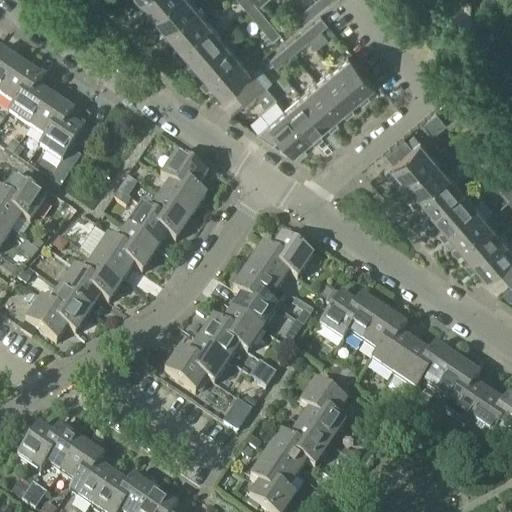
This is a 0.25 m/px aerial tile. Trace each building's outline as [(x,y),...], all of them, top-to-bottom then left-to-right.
[(138,0),(132,5),(139,13),(146,7),(152,15),(169,0),(138,0)] [(169,0),(152,15),(146,20),(152,28),(159,23),(166,31),(195,7),(189,0),(169,0)] [(251,0),(237,0),(248,12),(256,5),(251,0)] [(313,1),(312,0),(307,0),(311,3),(298,14),(305,23),(316,13),(321,9),(313,1)] [(331,0),(314,0),(313,1),(321,9),(331,0)] [(477,22),(459,0),(447,0),(431,13),(454,41),(477,22)] [(269,21),(256,5),(248,12),(261,28),(269,21)] [(166,31),(160,37),(166,44),(173,39),(179,46),(208,22),(202,15),(195,7),(166,31)] [(305,23),(298,14),(287,24),(294,32),(305,23)] [(280,34),(269,21),(261,28),(272,40),(280,34)] [(179,46),(172,52),(179,60),(186,55),(192,62),(221,37),(208,22),(179,46)] [(313,23),(302,33),(308,41),(320,31),(313,23)] [(192,62),(186,68),(192,75),(199,70),(206,78),(235,54),(221,37),(192,62)] [(466,57),(476,47),(466,37),(456,47),(466,57)] [(295,38),(286,46),(293,55),(302,46),(295,38)] [(279,52),(270,60),(277,68),(286,60),(279,52)] [(206,78),(200,84),(206,91),(213,86),(220,95),(229,87),(249,70),(235,54),(206,78)] [(0,55),(0,90),(16,66),(0,55)] [(348,55),(332,69),(356,98),(362,105),(369,98),(364,91),(372,84),(348,55)] [(40,82),(16,66),(0,90),(0,97),(12,105),(13,106),(21,95),(28,99),(34,89),(35,90),(40,82)] [(249,70),(229,87),(236,96),(258,78),(250,68),(249,70)] [(332,69),(316,82),(341,111),(346,118),(354,112),(349,104),(356,98),(332,69)] [(511,93),(511,75),(508,71),(499,78),(511,94),(511,93)] [(258,78),(236,96),(244,106),(255,97),(266,87),(258,78)] [(316,82),(300,96),(324,125),(330,131),(337,125),(332,118),(341,111),(316,82)] [(464,84),(455,93),(473,114),(482,106),(464,84)] [(50,100),(49,99),(35,90),(34,89),(28,99),(21,95),(13,106),(12,105),(6,116),(27,130),(28,131),(50,100)] [(473,114),(455,93),(446,100),(464,121),(473,114)] [(300,96),(284,109),(309,138),(314,145),(322,139),(317,131),(324,125),(300,96)] [(73,115),(50,100),(28,131),(41,139),(42,140),(50,129),(59,135),(66,124),(67,125),(73,115)] [(482,106),(473,114),(491,136),(501,128),(482,106)] [(268,123),(256,133),(273,145),(281,138),(293,152),(294,151),(299,158),(307,152),(302,144),(309,138),(284,109),(268,123)] [(464,121),(481,141),(483,143),(491,136),(473,114),(464,121)] [(50,182),(60,189),(61,187),(77,163),(80,158),(79,157),(78,157),(76,155),(69,151),(81,134),(67,125),(66,124),(59,135),(50,129),(42,140),(41,139),(35,148),(60,165),(61,166),(50,182)] [(392,166),(385,172),(391,179),(398,173),(399,174),(405,181),(434,157),(420,140),(412,147),(404,139),(386,154),(393,163),(391,165),(392,166)] [(483,143),(481,141),(466,154),(479,170),(494,157),(482,144),(483,143)] [(12,142),(5,152),(12,157),(19,147),(12,142)] [(176,157),(160,180),(168,186),(169,185),(180,192),(185,185),(197,193),(207,178),(176,157)] [(405,181),(398,187),(404,194),(411,189),(418,197),(447,172),(434,157),(405,181)] [(511,176),(505,168),(497,174),(506,185),(511,180),(511,176)] [(418,197),(411,202),(418,210),(425,205),(432,213),(461,188),(447,172),(418,197)] [(497,174),(490,181),(499,191),(506,185),(497,174)] [(11,180),(1,195),(1,196),(12,204),(7,211),(19,219),(18,220),(27,225),(43,202),(11,180)] [(128,180),(118,193),(127,199),(136,186),(128,180)] [(168,186),(158,200),(190,222),(206,198),(197,193),(185,185),(180,192),(169,185),(168,186)] [(432,213),(425,219),(431,226),(439,221),(445,228),(474,204),(467,196),(461,188),(432,213)] [(118,193),(113,200),(126,209),(131,202),(127,199),(118,193)] [(0,194),(0,227),(8,234),(18,220),(19,219),(7,211),(12,204),(1,196),(1,195),(0,194)] [(149,214),(148,215),(159,222),(155,228),(167,236),(167,237),(175,243),(190,222),(158,200),(149,214)] [(445,228),(438,234),(444,241),(451,236),(458,244),(487,219),(474,204),(445,228)] [(138,212),(126,232),(156,253),(167,237),(167,236),(155,228),(159,222),(148,215),(149,214),(141,209),(138,212)] [(458,244),(451,249),(458,257),(465,252),(472,260),(501,236),(487,219),(458,244)] [(0,227),(0,245),(8,234),(0,227)] [(88,240),(80,252),(93,261),(92,263),(123,284),(133,269),(134,268),(123,260),(127,254),(116,246),(116,245),(108,240),(94,230),(88,240)] [(116,245),(116,246),(127,254),(123,260),(134,268),(133,269),(142,274),(156,253),(126,232),(116,245)] [(472,260),(465,266),(471,273),(479,268),(486,277),(495,269),(511,254),(511,249),(501,236),(472,260)] [(271,253),(271,254),(283,262),(277,270),(289,278),(288,278),(297,284),(313,259),(282,238),(271,253)] [(43,246),(37,241),(32,247),(39,252),(43,246)] [(263,248),(247,270),(279,292),(288,278),(289,278),(277,270),(283,262),(271,254),(271,253),(263,248)] [(511,254),(495,269),(503,278),(511,269),(511,254)] [(80,266),(76,272),(83,277),(82,278),(94,285),(90,292),(100,299),(108,306),(123,284),(92,263),(87,271),(80,266)] [(511,269),(503,278),(511,287),(511,285),(511,269)] [(247,270),(233,292),(241,298),(253,306),(258,299),(269,306),(279,292),(247,270)] [(17,280),(26,286),(33,275),(27,271),(17,280)] [(74,271),(59,293),(90,313),(100,299),(90,292),(94,285),(82,278),(83,277),(76,272),(74,271)] [(50,307),(49,308),(60,316),(56,322),(67,330),(67,331),(75,336),(90,313),(59,293),(50,307)] [(332,309),(319,329),(342,345),(348,335),(355,324),(348,319),(357,307),(356,306),(341,296),(340,298),(333,293),(325,305),(332,309)] [(37,300),(29,295),(24,302),(32,307),(37,300)] [(241,298),(232,312),(263,334),(278,312),(269,306),(258,299),(253,306),(241,298)] [(355,324),(348,335),(362,345),(383,314),(361,299),(356,306),(357,307),(348,319),(355,324)] [(25,325),(20,331),(31,339),(36,332),(55,345),(56,346),(67,331),(67,330),(56,322),(60,316),(49,308),(50,307),(40,300),(39,302),(34,309),(23,324),(25,325)] [(222,327),(234,335),(228,343),(239,351),(239,352),(247,357),(263,334),(232,312),(222,327)] [(296,324),(303,329),(310,317),(303,313),(296,324)] [(383,314),(362,345),(376,354),(377,354),(384,344),(391,349),(399,337),(400,337),(406,329),(383,314)] [(214,321),(198,343),(230,365),(239,352),(239,351),(228,343),(234,335),(222,327),(214,321)] [(302,329),(295,324),(288,335),(296,340),(302,329)] [(376,354),(370,362),(393,378),(414,347),(400,337),(399,337),(391,349),(384,344),(377,354),(376,354)] [(198,343),(189,358),(201,365),(194,374),(205,382),(215,388),(230,365),(198,343)] [(414,347),(393,378),(416,394),(422,385),(421,385),(428,373),(421,368),(429,357),(428,356),(414,347)] [(428,373),(421,385),(422,385),(435,395),(436,395),(457,363),(434,348),(428,356),(429,357),(421,368),(428,373)] [(180,352),(164,376),(195,397),(205,382),(194,374),(201,365),(189,358),(180,352)] [(329,362),(319,355),(314,363),(324,370),(329,362)] [(457,363),(436,395),(449,404),(450,404),(458,393),(465,398),(472,387),(473,388),(479,379),(457,363)] [(333,366),(326,376),(336,383),(343,373),(333,366)] [(344,371),(343,373),(336,383),(345,389),(353,378),(344,371)] [(315,384),(299,407),(308,413),(309,413),(320,420),(325,413),(336,420),(336,419),(351,398),(341,391),(336,398),(315,384)] [(449,404),(443,412),(466,428),(487,397),(473,388),(472,387),(465,398),(458,393),(450,404),(449,404)] [(487,397),(466,428),(489,443),(495,435),(494,434),(502,423),(494,417),(501,407),(487,397)] [(501,407),(494,417),(502,423),(494,434),(495,435),(510,445),(511,441),(511,400),(507,398),(501,407)] [(256,404),(248,399),(243,406),(252,412),(252,411),(257,405),(256,404)] [(416,418),(405,411),(397,423),(408,431),(416,418)] [(308,413),(298,427),(330,448),(345,425),(336,419),(336,420),(325,413),(320,420),(309,413),(308,413)] [(223,423),(222,424),(237,434),(242,426),(240,424),(228,416),(223,423)] [(440,434),(425,424),(416,437),(431,447),(440,434)] [(38,427),(17,459),(40,474),(46,466),(45,465),(53,454),(46,449),(53,438),(52,437),(38,427)] [(289,441),(289,442),(300,449),(295,457),(306,464),(306,465),(314,471),(330,448),(298,427),(289,441)] [(53,454),(45,465),(46,466),(60,475),(81,444),(58,429),(52,437),(53,438),(46,449),(53,454)] [(281,435),(265,458),(296,479),(306,465),(306,464),(295,457),(300,449),(289,442),(289,441),(281,435)] [(246,444),(256,452),(261,446),(250,438),(246,444)] [(81,444),(60,475),(74,484),(75,485),(82,474),(90,479),(97,467),(98,468),(104,459),(81,444)] [(248,461),(253,453),(245,448),(240,456),(248,461)] [(355,465),(361,456),(356,452),(349,454),(346,459),(355,465)] [(265,458),(250,481),(258,486),(259,486),(270,493),(275,486),(286,494),(287,493),(296,479),(265,458)] [(74,484),(68,493),(91,508),(112,477),(98,468),(97,467),(90,479),(82,474),(75,485),(74,484)] [(112,477),(91,508),(95,511),(120,511),(126,503),(119,498),(126,487),(112,477)] [(141,511),(154,493),(131,478),(126,487),(119,498),(126,503),(120,511),(141,511)] [(28,489),(27,489),(19,483),(11,495),(20,501),(27,491),(28,489)] [(328,483),(321,494),(332,501),(339,490),(328,483)] [(258,486),(248,501),(264,511),(286,511),(295,499),(287,493),(286,494),(275,486),(270,493),(259,486),(258,486)] [(27,491),(20,501),(35,511),(43,499),(35,493),(33,496),(27,491)] [(154,493),(141,511),(174,511),(177,509),(154,493)]
